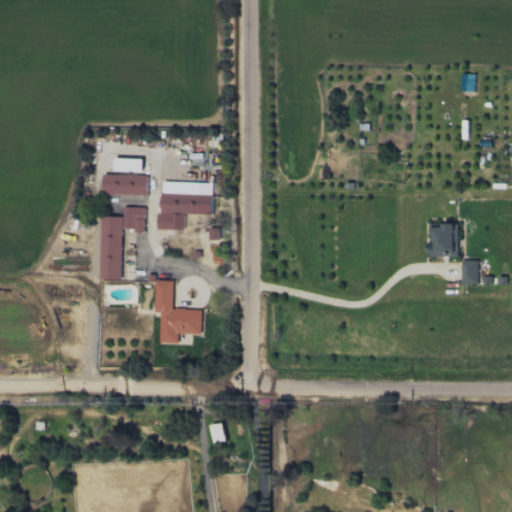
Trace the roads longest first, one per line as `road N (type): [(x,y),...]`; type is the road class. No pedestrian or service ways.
road 1 (residential): [(0,388),(511,389)]
road 2 (residential): [(253,0),(255,388)]
